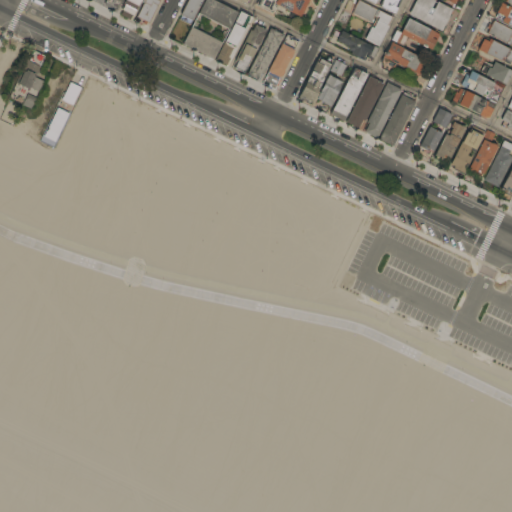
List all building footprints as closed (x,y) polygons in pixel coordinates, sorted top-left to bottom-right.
[(105,0),(121,0),(118,8),(117,7),(115,11),(104,6),(105,4),(104,3),(105,0)] [(124,0),(141,0),(137,8),(138,9),(135,13),(134,13),(130,20),(120,15),(123,10),(120,9),(124,0)] [(148,23),(146,22),(145,25),(142,23),(143,20),(136,17),(144,3),(142,2),(142,0),(157,0),(159,1),(148,23)] [(202,0),(192,21),(191,20),(189,25),(183,22),(181,28),(176,25),(181,15),(180,15),(187,0),(202,0)] [(211,0),(237,13),(229,29),(198,14),(204,0),(211,0)] [(276,5),(273,12),(256,4),(258,0),(309,0),(300,17),(276,5)] [(358,0),(391,17),(387,26),(378,46),(365,39),(370,27),(373,29),(378,18),(374,16),(371,23),(351,13),(358,0)] [(378,7),(381,0),(399,0),(393,14),(378,7)] [(408,15),(415,0),(433,0),(435,1),(431,8),(433,10),(437,2),(452,10),(441,32),(408,15)] [(511,27),(501,22),(503,18),(496,15),(501,4),(510,8),(509,10),(511,10),(511,27)] [(239,12),(252,18),(231,59),(230,59),(226,66),(215,60),(239,12)] [(439,34),(431,49),(407,37),(402,46),(390,40),(396,28),(399,30),(398,32),(401,33),(408,19),(439,34)] [(511,30),(511,38),(509,37),(506,44),(486,34),(489,30),(486,28),(488,24),(491,25),(493,21),(511,30)] [(243,73),(233,68),(237,62),(234,60),(250,30),(252,31),(255,25),(265,30),(243,73)] [(222,43),(213,61),(182,45),(191,27),(222,43)] [(270,29),(283,35),(262,76),(260,74),(257,80),(255,80),(251,78),(252,77),(250,76),(249,77),(248,76),(246,75),(270,29)] [(336,41),(341,31),(366,44),(366,45),(369,47),(365,55),(367,56),(372,46),(378,49),(371,60),(366,58),(364,62),(350,55),(352,52),(350,51),(349,51),(348,49),(348,47),(336,41)] [(286,35),(290,37),(289,38),(297,42),(293,50),(294,50),(293,52),(294,53),(291,59),(290,59),(283,71),(284,72),(282,77),(281,76),(280,78),(279,78),(278,79),(281,80),(277,87),(275,86),(274,89),(272,88),(271,90),(262,86),(263,84),(262,83),(286,35)] [(478,50),(483,39),(488,42),(489,39),(511,50),(511,63),(502,58),(500,61),(478,50)] [(391,42),(426,61),(413,85),(411,84),(416,74),(408,70),(409,68),(405,66),(404,68),(399,65),(398,66),(386,59),(386,60),(393,64),(392,65),(395,67),(391,75),(381,69),(380,63),(391,42)] [(321,51),(334,58),(309,105),(297,99),(321,51)] [(39,94),(17,84),(23,71),(24,72),(33,52),(44,57),(35,77),(45,81),(39,94)] [(329,75),(327,74),(335,60),(345,66),(338,80),(342,83),(330,107),(323,104),(324,103),(316,99),(329,75)] [(479,72),(483,65),(488,67),(490,65),(492,66),(494,62),(511,71),(504,85),(479,72)] [(353,68),(367,75),(342,122),(329,115),(353,68)] [(493,83),(491,88),(493,89),(487,99),(482,96),(481,97),(460,86),(465,75),(468,76),(471,72),(493,83)] [(369,76),(383,84),(364,121),(362,120),(357,129),(345,123),(369,76)] [(495,104),(488,100),(497,82),(504,86),(503,88),(504,88),(495,104)] [(70,83),(80,88),(72,105),(61,100),(70,83)] [(376,139),(364,132),(368,123),(366,122),(386,83),(401,90),(376,139)] [(494,106),(489,117),(486,118),(484,118),(449,101),(454,91),(457,93),(459,89),(494,106)] [(35,97),(32,103),(24,99),(27,93),(35,97)] [(392,147),(378,140),(401,95),(402,96),(403,93),(415,99),(413,101),(414,102),(392,147)] [(68,114),(54,142),(43,137),(57,108),(68,114)] [(438,108),(451,115),(444,129),(431,122),(438,108)] [(511,113),(511,132),(500,127),(503,121),(500,120),(505,110),(511,113)] [(445,135),(448,136),(452,128),(450,127),(453,122),(464,128),(448,160),(442,157),(440,159),(439,158),(438,160),(435,158),(435,157),(434,156),(445,135)] [(478,145),(477,144),(474,151),(470,149),(466,156),(470,158),(463,172),(452,166),(452,165),(450,164),(466,133),(468,133),(472,126),(484,132),(478,145)] [(429,127),(441,134),(432,151),(429,150),(428,152),(419,147),(429,127)] [(483,175),(477,171),(474,178),(466,174),(482,141),(481,140),(486,130),(494,134),(489,143),(491,144),(491,143),(496,145),(495,146),(497,147),(483,175)] [(503,141),(511,145),(511,146),(511,157),(497,188),(483,180),(503,141)] [(511,164),(511,195),(511,197),(502,193),(503,190),(500,189),(511,164)] [(376,289),(380,291),(375,301),(371,299),(376,289)] [(379,303),(385,293),(390,296),(385,306),(379,303)]
